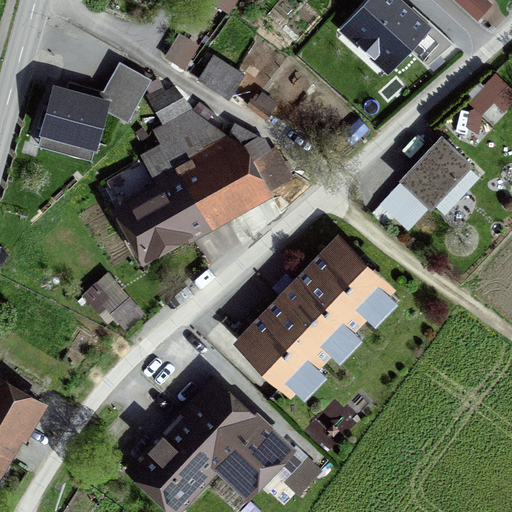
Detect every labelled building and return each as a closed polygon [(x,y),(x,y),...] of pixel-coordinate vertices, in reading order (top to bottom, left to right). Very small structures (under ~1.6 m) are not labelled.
[(208,0),(230,13),(237,0),(208,0)] [(431,28),(400,0),(366,0),(339,31),(388,75),(431,28)] [(214,55),(199,77),(226,95),(241,73),(214,55)] [(103,99),(56,86),(45,129),(98,146),(106,109),(128,120),(137,105),(109,91),(103,99)] [(163,187),(120,211),(146,260),(293,178),(277,148),(267,154),(257,135),(235,122),(228,135),(171,87),(153,96),(166,123),(157,129),(163,144),(144,155),(163,187)] [(440,138),(405,178),(433,203),(469,162),(440,138)] [(401,184),(382,203),(408,228),(426,209),(401,184)] [(339,238),(241,340),(290,387),(388,285),(339,238)] [(0,363),(0,472),(46,390),(0,363)] [(278,439),(214,381),(134,469),(174,506),(215,460),(239,482),(278,439)]
